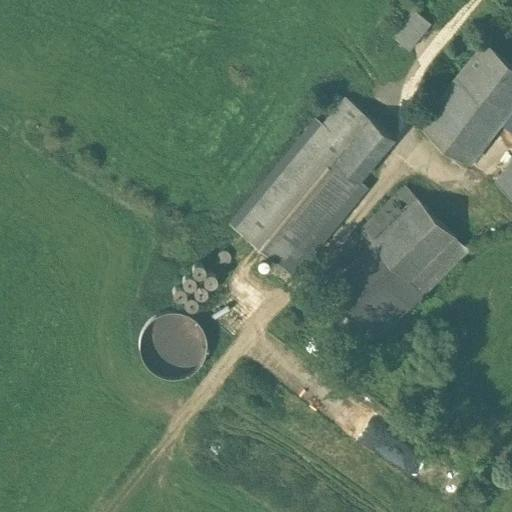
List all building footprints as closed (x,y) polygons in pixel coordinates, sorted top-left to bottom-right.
[(406,6),(384,36),(406,52),(428,22),(406,6)] [(511,62),(485,41),(420,124),(469,163),(502,121),(511,108),(511,62)] [(315,123),(229,227),(292,279),(367,188),(356,179),(392,136),(346,98),(321,128),(315,123)] [(511,108),(502,121),(511,128),(511,108)] [(511,163),(498,183),(511,193),(511,163)] [(407,190),(363,235),(373,245),(425,296),(469,250),(407,190)] [(425,296),(373,245),(330,290),(382,340),(425,296)] [(186,290),(198,273),(187,265),(175,281),(186,290)] [(139,344),(141,355),(147,365),(156,371),(166,375),(177,375),(187,372),(196,365),(201,355),(204,344),(202,334),(197,324),(189,316),(178,312),(166,312),(155,315),(146,323),(141,333),(139,344)] [(346,403),(336,417),(395,461),(405,447),(346,403)]
